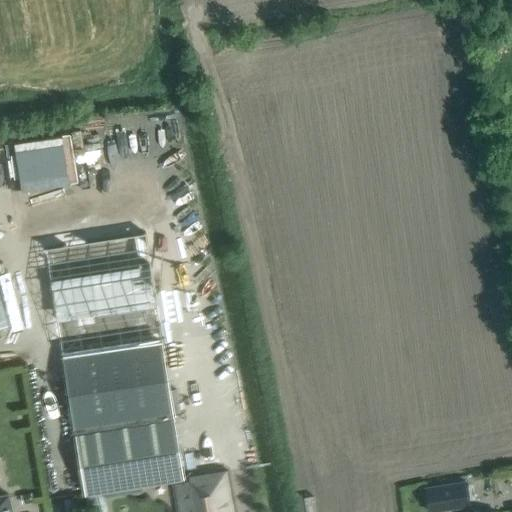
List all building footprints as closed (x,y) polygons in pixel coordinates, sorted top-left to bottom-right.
[(63,251),(65,260),(97,256),(96,247),(63,251)] [(106,273),(51,283),(57,315),(112,305),(106,273)] [(111,329),(68,331),(68,341),(111,339),(111,329)] [(64,356),(86,494),(185,478),(163,340),(64,356)] [(236,511),(229,471),(189,477),(189,481),(172,484),(177,511),(236,511)] [(429,511),(469,505),(465,482),(425,488),(429,511)] [(21,495),(22,503),(32,501),(30,493),(21,495)] [(12,511),(9,495),(0,495),(0,511),(12,511)]
